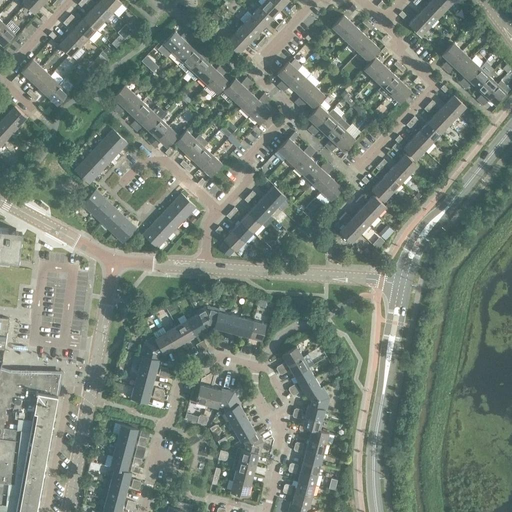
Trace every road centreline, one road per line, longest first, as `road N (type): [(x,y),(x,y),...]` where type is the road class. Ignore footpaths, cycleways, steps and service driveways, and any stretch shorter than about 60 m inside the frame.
road 1 (residential): [(218,213),(246,186),(248,156),(293,110),(253,72),(315,0)]
road 2 (residential): [(256,366),(213,357),(180,377),(144,511)]
road 3 (residential): [(380,15),(430,84),(358,172),(343,158)]
road 4 (tertiary): [(205,267),(395,282)]
road 5 (tertiary): [(376,511),(373,448),(388,362)]
road 6 (unclassified): [(90,399),(68,389),(45,511)]
road 7 (tertiary): [(90,399),(115,263)]
road 8 (tertiary): [(0,199),(115,263)]
